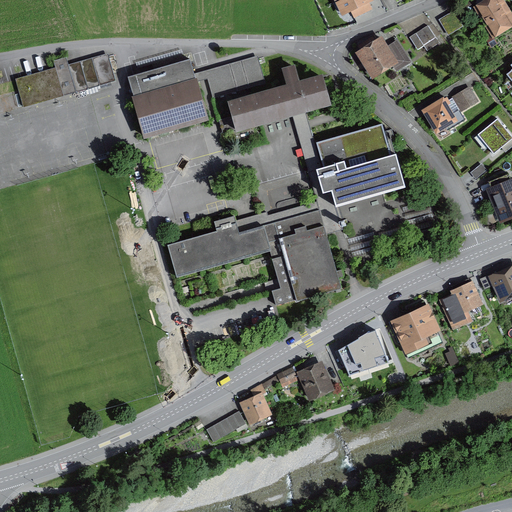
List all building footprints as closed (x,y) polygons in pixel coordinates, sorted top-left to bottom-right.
[(345,0),(337,4),(343,16),(352,12),(355,18),(371,10),(368,3),(372,1),(371,0),(345,0)] [(511,16),(501,0),(491,0),(475,10),(491,37),(493,40),(511,28),(511,16)] [(456,32),(462,28),(454,15),(447,19),(456,32)] [(450,36),(456,32),(447,19),(441,23),(450,36)] [(428,29),(412,39),(418,49),(424,46),(428,52),(438,45),(428,29)] [(497,46),(493,40),(491,37),(485,41),(491,50),(497,46)] [(383,39),(359,55),(374,78),(394,65),(397,70),(409,62),(397,44),(389,48),(383,39)] [(55,63),(57,70),(65,97),(118,81),(110,54),(68,67),(66,60),(55,63)] [(258,57),(196,76),(198,83),(208,81),(213,97),(265,81),(258,57)] [(191,61),(129,81),(148,141),(210,122),(198,83),(196,76),(191,61)] [(289,86),(230,104),(239,133),(333,105),(324,76),(302,82),(297,68),(285,72),(289,86)] [(65,97),(57,70),(16,82),(24,109),(65,97)] [(469,89),(454,98),(463,112),(478,103),(469,89)] [(445,100),(426,111),(439,135),(459,123),(445,100)] [(511,136),(498,120),(478,137),(495,157),(511,142),(511,136)] [(383,126),(320,144),(327,169),(319,171),(326,194),(335,191),(339,206),(407,187),(398,157),(392,158),(383,126)] [(511,173),(487,183),(503,223),(511,219),(511,173)] [(308,233),(324,228),(317,203),(268,218),(267,214),(239,223),(237,217),(215,224),(218,234),(169,248),(179,279),(269,251),(272,261),(285,257),(280,240),(296,235),(295,231),(306,227),(308,233)] [(436,226),(431,207),(407,213),(412,232),(436,226)] [(285,257),(272,261),(281,290),(273,293),(278,310),(343,290),(324,228),(308,233),(306,227),(295,231),(296,235),(280,240),(285,257)] [(403,228),(382,230),(382,238),(404,236),(403,228)] [(511,268),(490,278),(502,303),(511,297),(511,268)] [(461,297),(468,313),(482,307),(472,285),(453,294),(455,299),(461,297)] [(472,323),(468,313),(461,297),(455,299),(442,304),(454,330),(472,323)] [(429,309),(394,324),(408,354),(428,345),(425,338),(440,332),(429,309)] [(385,338),(359,349),(370,375),(396,364),(385,338)] [(322,364),(299,374),(311,401),(334,391),(322,364)] [(255,398),(241,405),(253,427),(273,416),(262,396),(267,393),(263,386),(252,392),(255,398)] [(239,413),(207,431),(214,443),(246,425),(239,413)]
